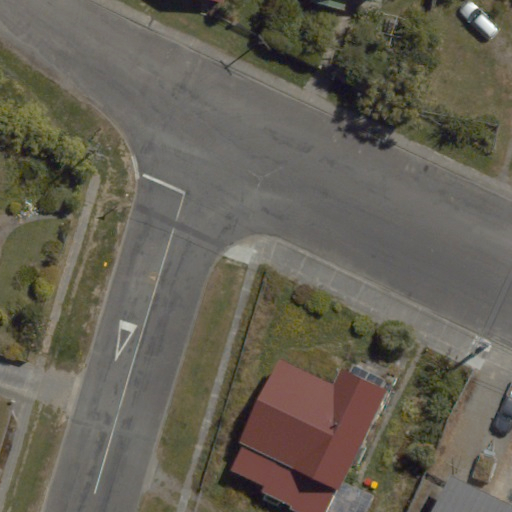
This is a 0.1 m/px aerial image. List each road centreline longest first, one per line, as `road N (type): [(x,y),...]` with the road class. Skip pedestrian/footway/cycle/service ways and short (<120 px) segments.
road 1 (residential): [(87,511),(207,127)]
road 2 (residential): [(207,127),(511,273)]
road 3 (residential): [(28,0),(89,51),(207,127)]
